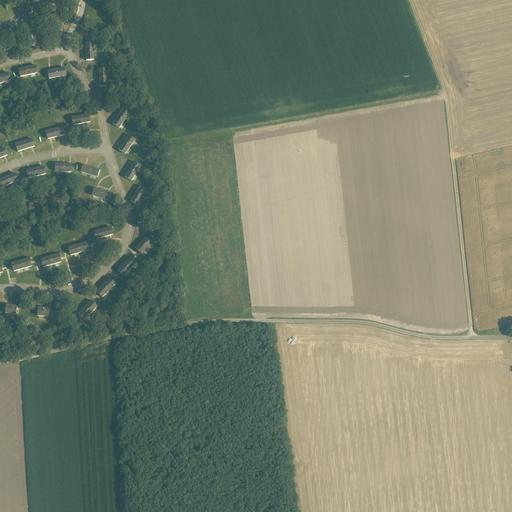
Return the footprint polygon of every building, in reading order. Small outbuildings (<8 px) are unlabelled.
[(93,43),(85,43),(86,61),(94,60),(93,43)] [(36,66),(18,69),(20,77),(38,74),(36,66)] [(65,68),(47,72),(49,79),(66,76),(65,68)] [(107,69),(99,69),(100,87),(108,87),(107,69)] [(8,73),(0,75),(0,84),(11,80),(8,73)] [(123,109),(113,124),(119,129),(129,114),(123,109)] [(89,115),(71,118),(73,125),(90,122),(89,115)] [(63,128),(46,132),(48,139),(65,135),(63,128)] [(129,135),(118,150),(125,155),(135,140),(129,135)] [(32,139),(15,145),(18,152),(35,147),(32,139)] [(134,162),(125,177),(131,181),(141,166),(134,162)] [(73,164),(55,164),(55,172),(73,172),(73,164)] [(100,170),(83,165),(80,172),(98,178),(100,170)] [(44,167),(26,171),(28,178),(46,174),(44,167)] [(15,173),(0,179),(0,183),(2,188),(18,181),(15,173)] [(140,187),(130,202),(137,206),(146,191),(140,187)] [(111,194),(94,188),(92,195),(109,201),(111,194)] [(111,227),(94,232),(96,240),(113,235),(111,227)] [(149,235),(135,249),(141,255),(155,241),(149,235)] [(86,242),(68,247),(70,256),(89,250),(86,242)] [(59,254),(41,259),(43,267),(62,262),(59,254)] [(131,257),(118,270),(124,276),(137,263),(131,257)] [(30,258),(11,263),(14,272),(32,266),(30,258)] [(110,278),(96,292),(102,298),(116,284),(110,278)] [(91,301),(78,314),(84,320),(97,307),(91,301)] [(17,306),(6,305),(5,313),(16,315),(17,306)] [(49,309),(38,308),(37,316),(48,317),(49,309)]
